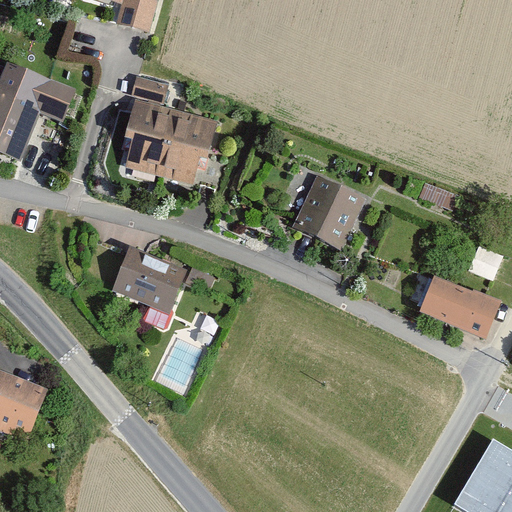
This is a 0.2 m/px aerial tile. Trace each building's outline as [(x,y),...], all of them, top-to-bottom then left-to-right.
[(116,26),(149,35),(158,2),(151,0),(102,0),(122,4),(116,26)] [(76,90),(53,81),(11,65),(2,87),(0,86),(0,154),(22,163),(40,115),(64,124),(76,90)] [(142,104),(126,171),(201,189),(216,121),(142,104)] [(346,254),(368,203),(318,181),(296,232),(346,254)] [(113,295),(174,318),(192,270),(130,247),(113,295)] [(494,286),(505,258),(477,247),(466,275),(494,286)] [(424,315),(492,345),(507,310),(439,281),(424,315)] [(0,373),(0,432),(30,444),(50,393),(0,373)] [(511,511),(511,447),(494,438),(456,506),(467,511),(511,511)]
